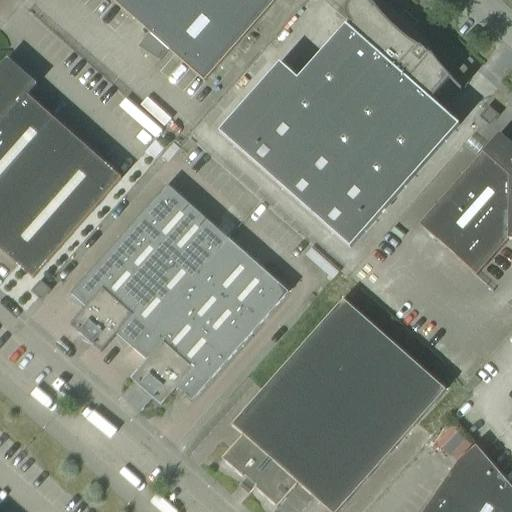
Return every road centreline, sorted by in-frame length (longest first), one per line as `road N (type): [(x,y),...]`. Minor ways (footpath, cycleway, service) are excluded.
road 1 (unclassified): [(215,511),(0,324)]
road 2 (unknown): [(511,355),(456,434),(385,511)]
road 3 (unclassified): [(0,383),(145,511)]
